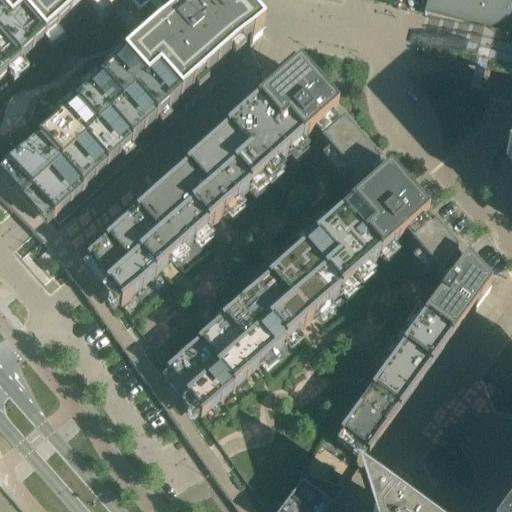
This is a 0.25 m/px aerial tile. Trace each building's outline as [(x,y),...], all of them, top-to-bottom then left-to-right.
[(0,0),(0,85),(7,79),(21,67),(43,47),(58,34),(84,11),(91,5),(107,23),(108,24),(114,19),(120,13),(137,31),(147,23),(153,17),(172,0),(0,0)] [(12,166),(6,172),(53,221),(56,218),(56,219),(120,162),(130,153),(156,130),(167,120),(193,97),(203,88),(229,65),(240,56),(252,45),(262,36),(238,9),(202,0),(200,0),(199,1),(195,5),(180,18),(166,31),(159,36),(148,46),(133,59),(124,68),(109,80),(99,89),(85,102),(75,110),(61,123),(12,166)] [(511,0),(433,0),(432,9),(511,30),(511,0)] [(420,36),(417,48),(475,63),(478,51),(420,36)] [(87,260),(86,262),(87,263),(88,264),(89,263),(106,286),(104,288),(106,290),(108,289),(120,306),(118,307),(119,308),(120,310),(313,139),(365,198),(166,374),(167,376),(168,376),(169,375),(186,399),(184,400),(184,401),(186,403),(188,401),(200,418),(198,420),(200,422),(404,242),(447,290),(339,437),(341,438),(341,439),(342,437),(366,455),(365,456),(366,456),(368,458),(475,312),(476,312),(475,311),(489,292),(487,290),(475,276),(406,198),(390,180),(380,169),(315,96),(299,78),(297,75),(294,77),(277,92),(276,92),(276,93),(264,104),(265,106),(257,113),(256,111),(234,130),(235,132),(227,139),(226,137),(204,157),(205,159),(198,166),(196,164),(174,183),(175,185),(168,192),(166,190),(144,210),(145,212),(138,219),(136,217),(126,226),(87,260)] [(480,93),(484,77),(474,75),(470,90),(480,93)] [(373,491),(354,477),(363,506),(364,511),(401,511),(389,503),(373,491)] [(328,511),(344,491),(307,479),(283,511),(328,511)]
